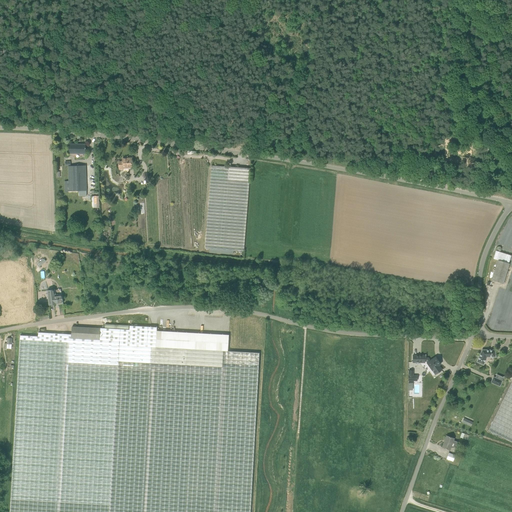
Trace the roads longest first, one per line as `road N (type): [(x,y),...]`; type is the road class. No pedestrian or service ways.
road 1 (unclassified): [(511,203),(257,155),(0,127)]
road 2 (unclassified): [(0,331),(202,306),(326,330),(473,336)]
road 3 (unclassified): [(401,511),(473,336)]
road 4 (unclassified): [(480,335),(482,260),(511,207)]
